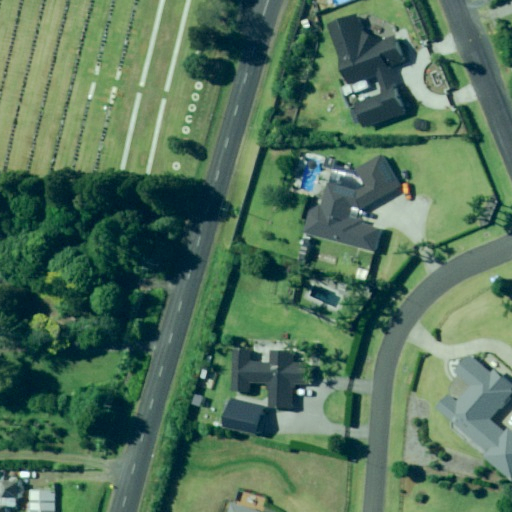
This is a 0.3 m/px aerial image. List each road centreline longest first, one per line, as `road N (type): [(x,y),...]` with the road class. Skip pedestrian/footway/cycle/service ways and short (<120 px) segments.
road 1 (unclassified): [(121,511),(271,0)]
road 2 (residential): [(370,511),(389,347),(438,281),(511,245)]
road 3 (unclassified): [(511,153),(451,0)]
